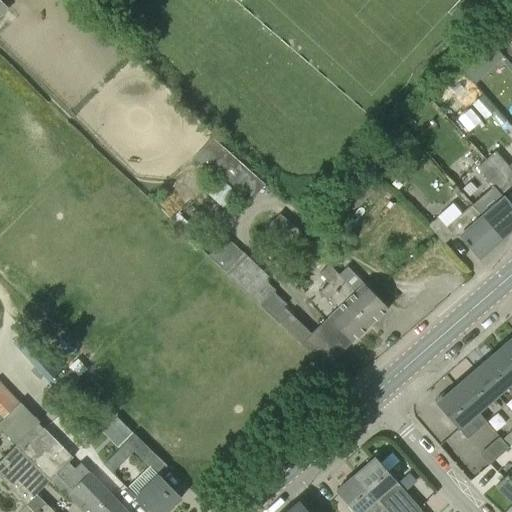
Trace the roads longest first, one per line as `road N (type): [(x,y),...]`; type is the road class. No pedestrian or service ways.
road 1 (track): [(143,511),(55,423),(6,343),(13,302),(0,289)]
road 2 (tertiary): [(239,511),(376,394)]
road 3 (tertiary): [(376,394),(511,276)]
road 4 (residential): [(376,394),(478,511)]
